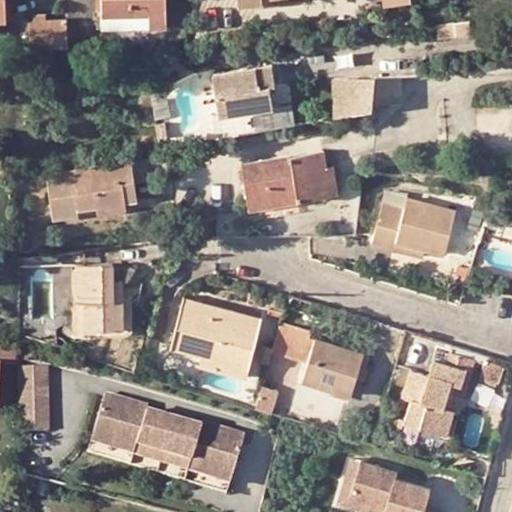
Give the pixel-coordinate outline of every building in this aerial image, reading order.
[(160,0),(99,0),(100,19),(160,18),(160,0)] [(63,5),(25,7),(25,32),(63,31),(63,5)] [(215,102),(270,94),(265,56),(210,63),(215,102)] [(369,106),(371,73),(335,77),(339,112),(369,106)] [(270,94),(215,102),(216,108),(271,101),(270,94)] [(85,190),(101,188),(132,184),(130,167),(143,166),(141,144),(54,155),(59,198),(85,195),(85,190)] [(253,204),(333,190),(330,165),(327,147),(245,160),(253,204)] [(330,165),(333,190),(340,189),(337,164),(330,165)] [(130,167),(132,184),(144,182),(143,166),(130,167)] [(375,244),(396,247),(398,237),(427,243),(451,247),(458,205),(409,196),(407,209),(383,205),(375,244)] [(69,255),(68,237),(10,242),(11,260),(69,255)] [(396,247),(426,253),(427,243),(398,237),(396,247)] [(118,288),(109,287),(109,272),(109,256),(69,255),(69,290),(79,290),(78,319),(118,320),(118,288)] [(109,287),(118,288),(119,272),(109,272),(109,287)] [(167,338),(197,347),(242,360),(257,309),(182,287),(167,338)] [(323,379),(334,335),(312,328),(313,324),(271,312),(262,341),(304,352),(298,370),(323,379)] [(9,331),(0,330),(0,347),(7,349),(9,331)] [(358,343),(334,335),(323,379),(343,385),(358,343)] [(195,355),(240,367),(242,360),(197,347),(195,355)] [(397,414),(441,427),(448,404),(436,400),(445,375),(454,378),(460,360),(429,350),(423,364),(404,359),(395,386),(405,389),(397,414)] [(43,358),(13,358),(12,422),(42,423),(43,358)] [(263,386),(260,405),(274,407),(276,388),(263,386)] [(163,412),(136,404),(138,399),(97,387),(86,424),(112,433),(110,440),(125,444),(127,435),(153,443),(183,451),(180,459),(196,463),(198,456),(224,463),(235,426),(193,414),(191,419),(163,412)] [(86,424),(84,432),(110,440),(112,433),(86,424)] [(151,451),(153,443),(127,435),(125,444),(151,451)] [(153,443),(151,451),(180,459),(183,451),(153,443)] [(343,484),(354,450),(343,447),(328,496),(372,510),(374,505),(375,502),(361,498),(363,491),(343,485),(343,484)] [(387,460),(354,450),(343,484),(343,485),(363,491),(361,498),(375,502),(374,505),(400,511),(430,511),(434,502),(414,497),(421,475),(385,466),(387,460)] [(196,463),(222,471),(224,463),(198,456),(196,463)]
